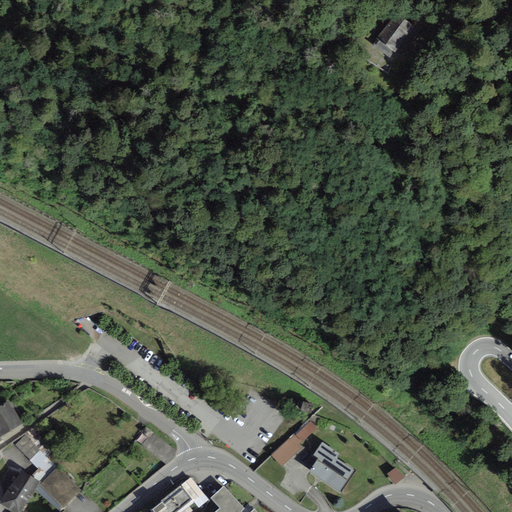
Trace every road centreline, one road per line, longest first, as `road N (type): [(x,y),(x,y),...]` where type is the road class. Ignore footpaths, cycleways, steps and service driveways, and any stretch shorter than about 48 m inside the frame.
road 1 (residential): [(195,457),(161,422),(95,377)]
road 2 (tertiary): [(511,416),(470,363),(482,346),(511,360)]
